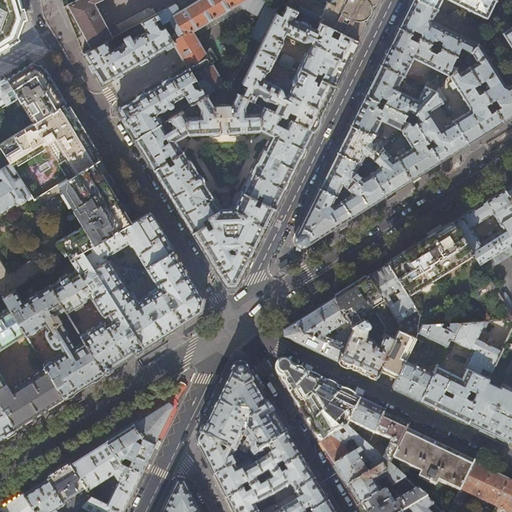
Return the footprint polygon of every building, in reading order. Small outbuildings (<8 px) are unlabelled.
[(5,31),(9,25),(9,27),(10,28),(12,29),(14,28),(15,26),(15,24),(14,22),(13,22),(11,22),(13,17),(14,17),(23,15),(20,4),(18,0),(0,0),(0,48),(4,46),(13,41),(9,33),(5,31)] [(108,30),(92,4),(100,0),(78,0),(68,5),(80,27),(91,49),(107,40),(121,33),(126,29),(137,24),(134,18),(131,19),(131,18),(108,30)] [(197,0),(179,10),(174,2),(156,13),(162,24),(165,28),(174,43),(181,55),(188,66),(196,79),(200,87),(206,96),(207,95),(222,86),(191,30),(242,0),(197,0)] [(370,15),(377,0),(288,0),(287,3),(288,4),(287,6),(298,12),(302,14),(311,18),(318,22),(333,29),(339,32),(341,33),(357,41),(370,15)] [(432,17),(436,9),(418,0),(410,0),(405,11),(398,27),(410,33),(413,29),(421,32),(418,37),(430,43),(433,37),(441,41),(440,42),(440,43),(441,45),(440,48),(456,56),(460,46),(470,51),(478,43),(433,21),(432,17)] [(418,0),(436,9),(440,0),(448,0),(486,19),(495,0),(418,0)] [(329,35),(333,29),(318,22),(315,28),(308,25),(311,18),(302,14),(299,20),(295,18),(298,12),(287,6),(286,6),(282,14),(278,12),(262,44),(260,48),(275,56),(284,40),(284,39),(283,38),(287,30),(306,40),(309,40),(312,39),(313,45),(311,45),(310,47),(309,49),(309,51),(306,52),(298,67),(314,76),(320,79),(335,86),(345,65),(357,41),(341,33),(339,32),(336,39),(329,35)] [(158,26),(162,24),(156,13),(140,22),(146,32),(132,39),(126,29),(121,33),(126,44),(125,44),(123,46),(122,48),(122,49),(120,49),(119,47),(112,50),(107,40),(91,49),(83,53),(92,68),(101,83),(102,84),(174,43),(165,28),(161,29),(159,28),(158,26)] [(511,25),(502,32),(511,48),(511,25)] [(408,38),(410,33),(398,27),(389,45),(379,64),(402,75),(403,76),(413,58),(448,75),(449,75),(456,67),(451,64),(456,56),(440,48),(439,50),(438,50),(436,51),(435,52),(427,49),(430,43),(418,37),(416,42),(408,38)] [(242,82),(260,48),(262,44),(253,40),(231,83),(237,86),(234,92),(236,94),(242,82)] [(478,43),(470,51),(474,57),(472,58),(475,62),(468,67),(478,82),(483,79),(485,81),(483,81),(483,83),(486,88),(483,90),(490,101),(494,98),(499,106),(494,109),(502,121),(509,117),(511,115),(511,83),(508,86),(504,84),(478,43)] [(267,72),(275,56),(260,48),(242,82),(247,84),(241,96),(253,102),(257,94),(260,95),(256,103),(263,107),(266,108),(270,100),(276,103),(272,111),(281,115),(285,117),(289,109),(296,112),(292,121),(313,131),(317,123),(335,86),(320,79),(317,84),(314,83),(315,80),(313,79),(314,76),(298,67),(291,81),(292,83),(287,93),(283,94),(281,88),(262,79),(266,72),(267,72)] [(282,56),(280,59),(292,65),(294,61),(293,59),(285,55),(282,56)] [(291,68),(292,65),(280,59),(279,62),(280,64),(288,69),(291,68)] [(5,79),(17,99),(32,123),(65,102),(61,94),(49,75),(44,66),(31,63),(14,74),(5,79)] [(396,89),(402,75),(379,64),(372,78),(364,94),(378,101),(380,96),(386,99),(384,104),(406,115),(408,110),(414,113),(434,91),(424,86),(417,100),(396,89)] [(191,82),(196,79),(188,66),(172,75),(132,99),(117,108),(117,109),(124,120),(135,139),(150,130),(159,124),(162,122),(158,116),(158,114),(159,112),(160,112),(162,112),(162,109),(164,109),(166,108),(167,108),(168,106),(169,107),(172,108),(175,107),(175,106),(174,103),(186,95),(190,102),(184,106),(185,108),(190,105),(195,102),(206,96),(200,87),(198,89),(196,87),(194,88),(191,82)] [(459,72),(456,67),(449,75),(468,105),(469,110),(468,110),(467,108),(464,107),(458,111),(458,113),(459,116),(453,120),(467,143),(479,136),(490,129),(502,121),(494,109),(490,112),(485,104),(490,101),(483,90),(479,92),(478,89),(476,89),(475,90),(472,85),(478,82),(468,67),(459,72)] [(0,75),(0,97),(1,96),(7,105),(17,99),(5,79),(2,74),(0,75)] [(429,77),(424,86),(434,91),(438,87),(441,83),(429,77)] [(446,99),(438,87),(434,91),(441,102),(446,99)] [(428,110),(441,102),(434,91),(414,113),(419,120),(414,123),(426,141),(431,138),(434,143),(429,147),(439,161),(454,152),(460,148),(467,143),(453,120),(440,128),(428,110)] [(254,250),(263,231),(291,175),(307,143),(313,131),(292,121),(289,119),(284,128),(276,124),(281,115),(272,111),(266,108),(263,107),(259,114),(251,114),(251,107),(253,102),(241,96),(236,94),(230,106),(228,105),(224,105),(224,104),(219,104),(219,105),(214,105),(213,106),(207,95),(206,96),(195,102),(199,109),(199,116),(190,117),(190,105),(185,108),(175,114),(170,117),(162,122),(159,124),(165,133),(155,139),(150,130),(135,139),(141,150),(171,198),(209,261),(224,286),(237,285),(254,250)] [(375,106),(378,101),(364,94),(363,98),(358,108),(356,110),(354,115),(350,124),(349,124),(373,136),(381,120),(400,129),(407,121),(404,119),(406,115),(384,104),(381,109),(375,106)] [(65,102),(32,123),(0,144),(0,146),(10,163),(12,165),(47,143),(59,164),(58,164),(67,178),(100,158),(85,134),(65,102)] [(354,115),(356,110),(354,109),(348,123),(350,124),(354,115)] [(410,125),(407,121),(400,129),(412,147),(406,151),(404,147),(397,151),(400,155),(396,157),(410,179),(416,176),(425,170),(432,166),(439,161),(429,147),(425,149),(422,144),(426,141),(414,123),(410,125)] [(387,143),(373,136),(349,124),(347,129),(343,138),(336,151),(359,163),(366,167),(370,163),(362,159),(364,156),(367,155),(372,160),(373,159),(382,149),(387,143)] [(382,149),(373,159),(379,164),(378,167),(374,170),(370,163),(366,167),(371,173),(385,195),(391,191),(398,187),(404,183),(410,179),(396,157),(391,160),(388,157),(389,156),(389,155),(382,149)] [(355,173),(359,163),(336,151),(328,168),(318,187),(334,195),(335,196),(342,184),(346,188),(354,180),(350,177),(354,172),(355,173)] [(54,157),(46,160),(49,170),(57,167),(54,157)] [(34,200),(12,165),(10,163),(0,170),(0,293),(2,297),(15,289),(43,272),(35,258),(4,276),(0,269),(0,213),(15,204),(16,206),(27,199),(29,200),(36,208),(62,191),(84,228),(61,243),(70,259),(71,258),(70,257),(82,250),(136,219),(128,205),(109,173),(100,158),(67,178),(34,200)] [(356,174),(355,173),(354,172),(350,177),(354,180),(346,188),(352,193),(343,199),(340,195),(338,197),(340,201),(351,217),(358,212),(365,208),(371,204),(378,199),(385,195),(371,173),(362,178),(357,173),(356,174)] [(330,204),(334,195),(318,187),(295,235),(294,237),(294,240),(295,242),(296,244),(298,245),(299,246),(303,246),(305,245),(328,231),(334,227),(351,217),(340,201),(333,206),(330,204)] [(511,201),(504,189),(476,207),(453,222),(479,264),(511,244),(511,201)] [(150,212),(82,250),(94,268),(108,260),(105,256),(130,242),(146,267),(173,250),(162,231),(150,212)] [(394,259),(387,263),(416,310),(425,324),(435,323),(431,318),(473,291),(492,320),(505,319),(511,318),(511,314),(498,293),(479,264),(453,222),(443,228),(434,234),(421,242),(408,250),(400,255),(394,259)] [(71,258),(70,259),(77,270),(51,285),(64,308),(66,312),(87,299),(87,298),(86,296),(89,293),(103,315),(104,315),(104,316),(105,315),(109,321),(105,323),(104,321),(102,321),(79,334),(83,340),(102,373),(123,359),(132,354),(143,347),(133,331),(127,335),(125,331),(126,328),(125,327),(129,325),(102,281),(98,284),(92,275),(96,272),(94,268),(82,250),(70,257),(71,258)] [(173,250),(146,267),(158,287),(158,288),(156,286),(149,291),(150,293),(172,329),(191,317),(200,311),(201,305),(203,299),(187,272),(173,250)] [(108,260),(94,268),(96,272),(102,281),(129,325),(133,331),(143,347),(165,333),(172,329),(150,293),(138,300),(132,291),(130,291),(127,291),(108,260)] [(373,272),(368,275),(398,321),(416,310),(387,263),(379,268),(373,272)] [(343,291),(333,297),(350,324),(363,316),(364,318),(376,310),(386,326),(383,332),(394,337),(400,325),(398,321),(368,275),(354,284),(343,291)] [(15,289),(2,297),(8,307),(25,334),(26,335),(45,324),(48,329),(47,331),(46,332),(46,334),(46,335),(52,345),(53,346),(55,347),(56,347),(58,347),(60,346),(64,352),(43,364),(44,366),(63,397),(82,385),(102,373),(83,340),(75,345),(66,332),(68,331),(57,313),(64,308),(51,285),(50,285),(23,301),(15,289)] [(498,293),(511,314),(511,303),(505,293),(503,294),(501,291),(498,293)] [(302,316),(295,320),(302,330),(317,337),(320,331),(345,344),(353,329),(350,324),(333,297),(324,302),(315,308),(308,313),(302,316)] [(0,370),(0,348),(25,334),(8,307),(0,311),(0,403),(15,428),(37,414),(63,397),(44,366),(10,387),(0,370)] [(394,337),(380,367),(388,371),(396,375),(391,387),(403,393),(419,400),(436,367),(432,366),(431,368),(429,368),(428,371),(406,360),(419,333),(446,346),(450,338),(457,322),(447,323),(444,328),(440,326),(441,323),(435,323),(425,324),(416,310),(398,321),(400,325),(394,337)] [(365,319),(364,318),(363,316),(350,324),(353,329),(345,344),(337,361),(355,369),(374,378),(380,367),(394,337),(383,332),(378,343),(375,342),(375,339),(368,336),(365,333),(366,327),(369,326),(370,323),(367,319),(366,319),(365,319)] [(282,324),(284,327),(283,328),(283,331),(283,335),(319,352),(337,361),(345,344),(320,331),(317,337),(302,330),(295,320),(295,321),(292,317),(282,324)] [(487,378),(511,327),(511,318),(505,319),(495,339),(501,341),(498,347),(477,337),(481,329),(485,331),(490,320),(457,322),(450,338),(473,350),(465,366),(465,367),(487,378)] [(346,426),(360,399),(316,378),(282,362),(279,366),(275,369),(298,407),(320,442),(346,426)] [(437,364),(436,367),(419,400),(425,403),(434,407),(444,388),(437,384),(445,369),(445,368),(437,364)] [(276,419),(257,387),(244,366),(239,366),(234,366),(217,401),(211,412),(205,424),(200,435),(220,445),(226,448),(235,452),(248,458),(267,447),(286,435),(276,419)] [(460,376),(445,369),(437,384),(444,388),(434,407),(447,413),(466,423),(487,378),(465,367),(460,376)] [(507,442),(511,431),(511,387),(511,390),(487,379),(466,423),(486,432),(507,442)] [(135,414),(138,419),(132,422),(140,436),(155,443),(158,436),(173,405),(168,400),(166,401),(163,397),(135,414)] [(371,405),(360,399),(346,426),(348,429),(351,423),(358,426),(357,428),(360,429),(361,427),(373,433),(383,413),(384,411),(371,405)] [(0,437),(2,436),(15,428),(0,403),(0,437)] [(393,418),(383,413),(373,433),(383,438),(382,440),(387,443),(388,440),(390,441),(381,458),(387,463),(389,465),(391,460),(404,434),(408,425),(393,418)] [(120,430),(106,439),(118,459),(123,456),(125,459),(120,462),(140,472),(147,458),(155,443),(140,436),(132,422),(120,430)] [(348,429),(346,426),(320,442),(325,451),(334,465),(367,445),(348,429)] [(437,450),(404,434),(391,460),(420,473),(417,477),(435,486),(437,481),(459,491),(460,489),(471,467),(437,450)] [(220,445),(200,435),(198,438),(196,442),(200,451),(205,460),(214,476),(234,466),(235,465),(231,459),(235,452),(226,448),(223,453),(222,454),(218,447),(220,445)] [(286,435),(267,447),(271,454),(255,464),(261,475),(267,472),(270,476),(278,472),(275,467),(281,463),(284,468),(300,458),(295,449),(286,435)] [(120,462),(118,459),(106,439),(88,450),(70,462),(85,488),(113,472),(118,480),(106,503),(121,511),(128,496),(140,472),(120,462)] [(381,458),(367,445),(334,465),(340,474),(347,487),(367,475),(358,459),(364,455),(371,463),(370,463),(369,466),(373,471),(387,463),(381,458)] [(300,458),(284,468),(286,472),(280,476),(278,472),(270,476),(272,481),(266,484),(272,496),(290,485),(294,492),(314,480),(307,469),(300,458)] [(59,469),(46,477),(63,505),(67,511),(74,511),(81,505),(90,495),(85,488),(70,462),(59,469)] [(359,506),(382,491),(378,483),(378,482),(387,476),(392,486),(394,484),(404,478),(389,465),(387,463),(373,471),(367,475),(347,487),(352,495),(359,506)] [(237,474),(234,466),(214,476),(220,488),(226,500),(242,491),(239,487),(246,483),(249,488),(256,484),(254,479),(261,475),(255,464),(237,474)] [(472,465),(471,467),(460,489),(478,498),(490,473),(482,469),(472,465)] [(498,477),(490,473),(478,498),(495,506),(498,477)] [(34,484),(23,492),(35,511),(52,511),(56,510),(55,508),(59,505),(60,507),(61,507),(63,505),(46,477),(34,484)] [(407,482),(404,478),(394,484),(397,488),(407,482)] [(320,491),(314,480),(294,492),(299,500),(281,511),(303,511),(309,509),(310,511),(313,511),(328,503),(320,491)] [(168,501),(162,511),(198,511),(194,505),(183,483),(180,483),(176,484),(168,501)] [(259,488),(256,484),(249,488),(251,492),(244,495),(242,491),(226,500),(231,510),(231,511),(256,511),(254,506),(272,496),(266,484),(259,488)] [(511,511),(511,488),(495,506),(492,511),(511,511)] [(384,490),(359,506),(362,511),(401,511),(407,509),(425,498),(415,489),(392,502),(393,503),(391,503),(390,500),(384,490)] [(13,498),(9,500),(0,505),(0,508),(2,511),(35,511),(23,492),(13,498)] [(106,503),(90,495),(81,505),(88,509),(86,511),(120,511),(121,511),(106,503)] [(432,504),(425,498),(407,509),(409,511),(440,511),(437,509),(436,511),(429,511),(427,509),(432,504)] [(333,511),(328,503),(313,511),(333,511)]
